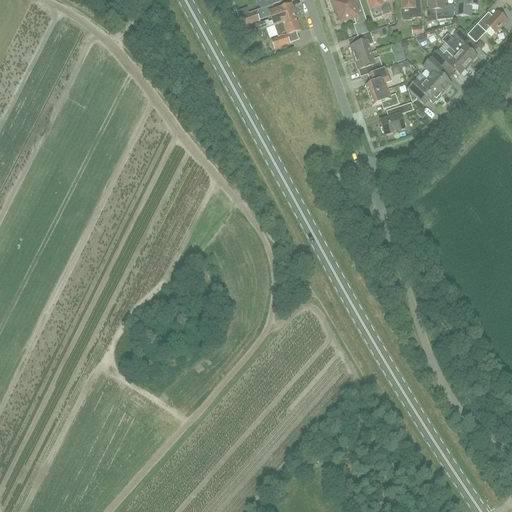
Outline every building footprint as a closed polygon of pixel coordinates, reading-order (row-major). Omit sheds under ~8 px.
[(356,25),(366,21),(362,8),(356,10),(352,0),(342,0),(340,1),(339,0),(338,0),(333,2),(337,14),(338,14),(341,23),(354,19),(356,25)] [(367,0),(371,10),(379,8),(382,17),(391,14),(388,4),(391,3),(390,0),(367,0)] [(411,19),(421,18),(420,6),(414,7),(413,0),(401,0),(402,11),(410,10),(411,19)] [(453,20),(454,6),(445,7),(445,3),(443,3),(442,0),(428,0),(430,11),(436,11),(437,21),(453,20)] [(456,0),(457,1),(456,17),(470,18),(471,7),(479,7),(479,0),(456,0)] [(291,6),(269,14),(274,27),(296,19),(291,6)] [(250,25),(260,22),(257,13),(243,18),(246,27),(250,25)] [(476,44),(486,34),(490,29),(495,34),(507,21),(498,13),(486,25),(481,21),(468,36),(476,44)] [(296,19),(274,27),(275,27),(279,39),(272,41),(275,50),(290,45),(287,37),(300,32),(296,19)] [(449,49),(469,67),(478,57),(466,47),(471,42),(459,31),(454,36),(458,39),(449,49)] [(354,59),(371,54),(369,47),(374,45),(370,33),(356,38),(359,44),(350,47),(354,59)] [(292,38),(294,44),(302,41),(300,35),(292,38)] [(442,69),(450,76),(455,71),(460,76),(469,67),(449,49),(441,58),(437,53),(432,59),(442,69)] [(371,54),(354,59),(358,72),(367,69),(369,75),(383,71),(379,59),(373,61),(371,54)] [(397,65),(407,62),(405,56),(395,59),(397,65)] [(451,86),(446,81),(450,76),(442,69),(432,59),(424,68),(432,76),(427,81),(443,95),(451,86)] [(369,76),(372,85),(366,87),(370,97),(389,91),(386,84),(391,82),(387,70),(369,76)] [(443,95),(427,81),(425,79),(420,84),(416,81),(408,90),(418,99),(425,106),(429,101),(433,105),(435,103),(437,104),(442,99),(441,97),(443,95)] [(413,105),(418,99),(408,90),(407,90),(412,104),(413,105)] [(389,91),(370,97),(373,107),(381,105),(384,111),(399,106),(396,96),(391,98),(389,91)] [(401,117),(414,112),(411,105),(387,113),(389,120),(380,123),(385,137),(405,130),(401,117)]
